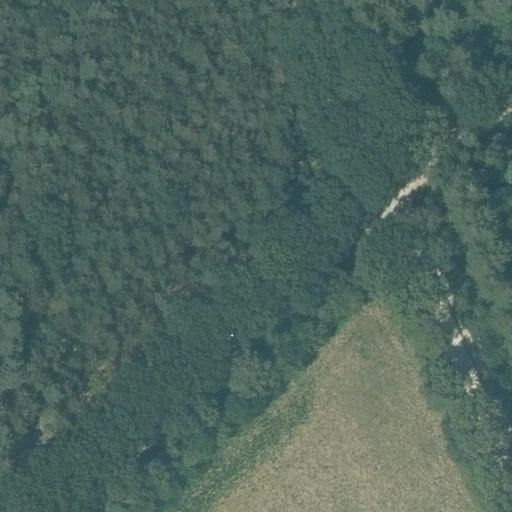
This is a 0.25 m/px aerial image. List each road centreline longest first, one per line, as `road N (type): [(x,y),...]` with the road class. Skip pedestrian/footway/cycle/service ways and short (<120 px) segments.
road 1 (track): [(99,471),(390,193)]
road 2 (track): [(390,193),(511,481)]
road 3 (unclassified): [(390,193),(301,0)]
road 4 (track): [(511,128),(399,221)]
